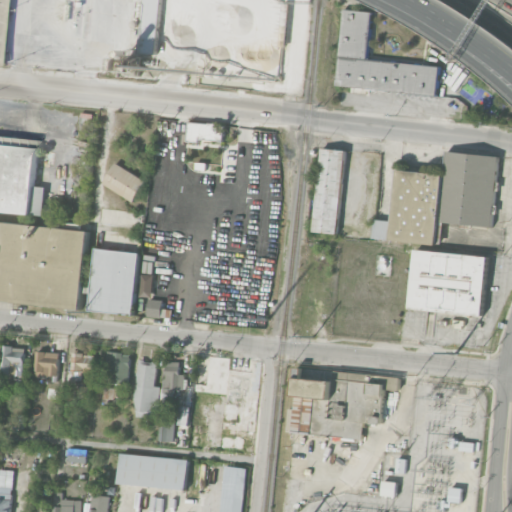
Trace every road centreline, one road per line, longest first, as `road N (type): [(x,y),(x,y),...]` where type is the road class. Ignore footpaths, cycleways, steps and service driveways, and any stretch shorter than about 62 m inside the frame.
road 1 (tertiary): [(0,83),(511,142)]
road 2 (residential): [(511,373),(0,316)]
road 3 (secondary): [(511,328),(491,511)]
road 4 (residential): [(253,511),(264,345)]
road 5 (motorway): [(401,0),(511,91)]
road 6 (motorway): [(403,0),(511,81)]
